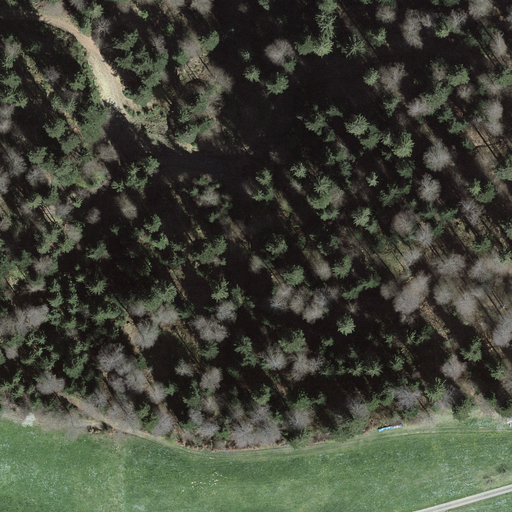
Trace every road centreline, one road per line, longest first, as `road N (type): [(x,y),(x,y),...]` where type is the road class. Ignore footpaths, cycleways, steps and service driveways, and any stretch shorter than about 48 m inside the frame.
road 1 (track): [(0,13),(74,30),(100,59),(129,134),(145,150),(173,159),(256,150),(293,87),(319,71),(429,50),(511,65)]
road 2 (track): [(0,349),(63,396),(174,451)]
